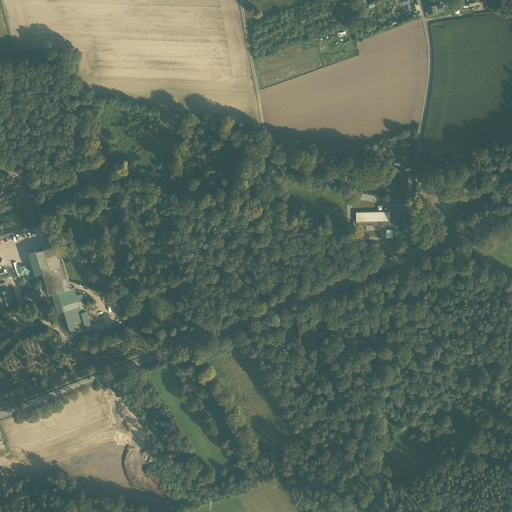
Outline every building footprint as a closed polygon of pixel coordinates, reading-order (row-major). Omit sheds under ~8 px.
[(426,162),(434,162),(435,156),(435,154),(427,153),(426,162)] [(10,186),(22,226),(23,232),(46,226),(30,174),(8,181),(10,186)] [(404,191),(411,192),(412,183),(407,183),(408,174),(402,174),(402,183),(404,183),(404,191)] [(353,181),(372,185),(373,180),(354,176),(353,181)] [(372,185),(380,187),(381,180),(382,178),(374,176),(373,180),(372,185)] [(380,187),(386,188),(392,189),(394,182),(381,180),(380,187)] [(10,186),(8,181),(0,182),(0,239),(23,232),(22,226),(19,227),(8,187),(10,186)] [(106,203),(107,211),(108,214),(112,213),(111,210),(117,209),(116,201),(112,202),(112,200),(108,201),(109,202),(106,203)] [(394,220),(394,212),(394,209),(389,209),(389,205),(389,204),(382,204),(382,212),(356,212),(356,221),(381,220),(386,220),(394,220)] [(399,212),(399,220),(407,220),(407,218),(407,205),(394,205),(394,209),(394,212),(399,212)] [(399,212),(394,212),(394,220),(395,220),(395,221),(396,222),(397,224),(398,224),(399,224),(407,224),(409,223),(411,222),(411,220),(410,219),(407,218),(407,220),(399,220),(399,212)] [(100,215),(101,221),(102,228),(103,230),(110,229),(109,226),(106,226),(104,214),(100,215)] [(123,240),(125,253),(135,251),(132,238),(123,240)] [(49,295),(52,294),(71,288),(58,245),(36,251),(42,273),(49,295)] [(36,251),(29,254),(35,275),(42,273),(36,251)] [(64,311),(70,331),(90,325),(87,311),(81,313),(78,301),(76,296),(74,287),(71,288),(52,294),(57,313),(64,311)] [(26,292),(28,302),(38,299),(38,301),(44,300),(40,288),(26,292)] [(0,301),(0,302),(2,301),(4,305),(11,302),(10,298),(12,298),(10,293),(9,294),(7,290),(0,292),(0,301)]
